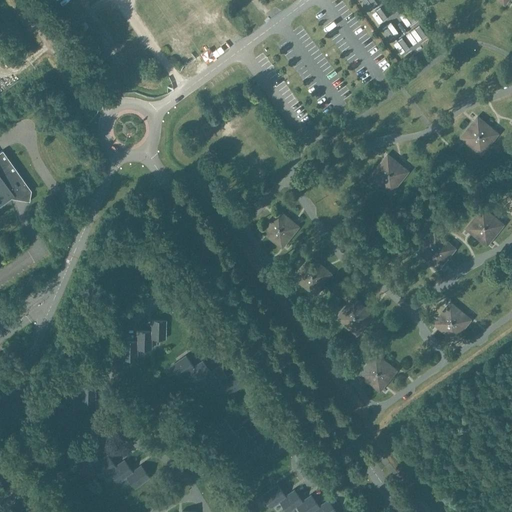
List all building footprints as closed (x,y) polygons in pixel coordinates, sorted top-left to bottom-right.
[(186,43),(216,22),(209,11),(215,6),(210,0),(160,0),(158,2),(186,43)] [(222,2),(217,5),(222,15),(227,13),(222,2)] [(206,39),(217,33),(214,29),(204,34),(206,39)] [(311,47),(321,41),(318,36),(308,43),(311,47)] [(469,127),(479,135),(488,125),(478,117),(469,127)] [(479,135),(490,144),(498,133),(488,125),(479,135)] [(479,135),(469,127),(461,137),(471,146),(479,135)] [(490,144),(479,135),(471,146),(481,154),(490,144)] [(0,204),(11,197),(11,198),(13,198),(29,201),(31,190),(2,150),(0,151),(0,204)] [(379,165),(389,173),(398,163),(387,155),(379,165)] [(86,158),(82,161),(88,170),(92,167),(86,158)] [(398,163),(389,173),(400,182),(408,171),(398,163)] [(381,184),(389,173),(379,165),(371,175),(381,184)] [(389,173),(381,184),(392,192),(400,182),(389,173)] [(474,218),(485,226),(493,216),(483,208),(474,218)] [(280,228),(288,218),(278,210),(270,220),(280,228)] [(485,226),(495,235),(503,224),(493,216),(485,226)] [(288,218),(280,228),(290,237),(299,226),(288,218)] [(485,226),(474,218),(466,228),(476,237),(485,226)] [(280,228),(270,220),(261,231),(272,239),(280,228)] [(485,226),(476,237),(487,245),(495,235),(485,226)] [(280,228),(272,239),(282,247),(290,237),(280,228)] [(426,242),(437,250),(445,240),(435,231),(426,242)] [(437,250),(447,258),(455,248),(445,240),(437,250)] [(437,250),(426,242),(418,252),(428,260),(437,250)] [(447,258),(437,250),(428,260),(439,269),(447,258)] [(302,267),(313,275),(321,265),(311,257),(302,267)] [(321,265),(313,275),(323,284),(331,273),(321,265)] [(313,275),(302,267),(294,277),(304,286),(313,275)] [(323,284),(313,275),(304,286),(315,294),(323,284)] [(345,308),(355,316),(364,306),(353,298),(345,308)] [(442,313),(452,321),(460,311),(450,302),(442,313)] [(355,316),(365,325),(374,314),(364,306),(355,316)] [(355,316),(345,308),(337,318),(347,327),(355,316)] [(452,321),(462,329),(471,319),(460,311),(452,321)] [(452,321),(442,313),(433,323),(444,331),(452,321)] [(365,325),(355,316),(347,327),(357,335),(365,325)] [(151,330),(151,338),(165,339),(165,320),(151,320),(151,330)] [(462,329),(452,321),(444,331),(454,340),(462,329)] [(151,338),(151,330),(137,330),(137,341),(136,349),(150,349),(151,338)] [(136,349),(137,341),(123,340),(122,351),(122,359),(136,359),(136,349)] [(122,359),(122,351),(108,350),(108,369),(122,370),(122,359)] [(378,372),(386,362),(376,353),(367,364),(378,372)] [(187,372),(194,367),(186,356),(170,367),(179,378),(187,372)] [(204,377),(211,372),(203,361),(194,367),(187,372),(196,383),(204,377)] [(378,372),(388,380),(396,370),(386,362),(378,372)] [(370,382),(378,372),(367,364),(359,374),(370,382)] [(221,382),(228,377),(220,366),(211,372),(204,377),(212,388),(221,382)] [(228,377),(221,382),(229,394),(245,383),(236,371),(228,377)] [(378,372),(370,382),(380,391),(388,380),(378,372)] [(80,394),(80,402),(94,402),(94,383),(80,383),(80,394)] [(80,402),(80,394),(66,394),(66,404),(66,412),(80,413),(80,402)] [(66,412),(66,404),(52,404),(52,423),(66,423),(66,412)] [(228,437),(235,433),(226,421),(211,432),(219,444),(228,437)] [(245,442),(251,438),(243,426),(235,433),(228,437),(236,449),(245,442)] [(262,448),(268,443),(260,431),(251,438),(245,442),(253,454),(262,448)] [(268,443),(262,448),(270,459),(285,448),(277,436),(268,443)] [(92,466),(98,461),(90,450),(75,461),(83,472),(92,466)] [(107,455),(98,461),(92,466),(100,477),(109,471),(115,466),(107,455)] [(115,466),(109,471),(117,482),(126,476),(132,471),(124,460),(115,466)] [(132,471),(126,476),(134,487),(149,476),(141,465),(132,471)] [(270,507),(279,501),(286,496),(278,485),(262,496),(270,507)] [(294,490),(286,496),(279,501),(287,511),(296,506),(303,501),(294,490)] [(303,501),(296,506),(300,511),(311,511),(313,511),(319,506),(311,495),(303,501)] [(319,506),(313,511),(335,511),(336,511),(328,500),(319,506)]
